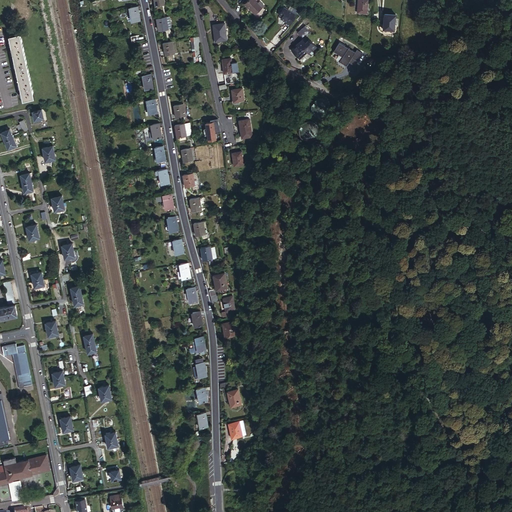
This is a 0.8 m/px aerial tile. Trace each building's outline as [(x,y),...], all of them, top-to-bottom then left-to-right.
[(248,4),(255,12),(262,5),(257,0),(246,0),(244,2),(247,5),(248,4)] [(371,0),(360,0),(360,15),(370,16),(371,0)] [(287,5),(284,3),(279,12),(282,13),(281,16),(287,19),(286,21),(290,24),(297,11),(287,5)] [(140,19),(137,5),(129,6),(132,20),(140,19)] [(388,14),(387,30),(398,31),(399,15),(388,14)] [(170,29),(167,15),(158,17),(160,31),(170,29)] [(213,25),(216,42),(226,40),(224,23),(213,25)] [(296,33),(303,39),(309,32),(303,26),(296,33)] [(27,64),(20,27),(10,29),(10,31),(22,93),(33,91),(27,64)] [(299,43),(308,51),(312,55),(316,51),(314,50),(318,46),(309,38),(306,42),(303,39),(299,43)] [(175,51),(173,40),(164,41),(166,55),(175,53),(175,51)] [(349,47),(339,41),(331,56),(340,62),(349,47)] [(301,58),(308,51),(299,43),(292,51),(301,58)] [(356,51),(349,47),(340,62),(337,67),(344,71),(348,65),(356,51)] [(362,54),(356,51),(348,65),(354,68),(362,54)] [(222,59),(226,84),(234,83),(239,82),(237,71),(238,71),(236,62),(231,63),(230,58),(222,59)] [(152,87),(150,72),(145,73),(142,73),(144,88),(152,87)] [(231,89),(233,102),(243,100),(241,88),(231,89)] [(156,111),(153,97),(146,98),(148,112),(156,111)] [(326,99),(318,99),(318,111),(326,111),(326,99)] [(173,102),(175,116),(184,115),(182,101),(173,102)] [(32,111),(34,119),(43,117),(40,108),(32,111)] [(240,137),(234,138),(234,142),(242,141),(241,137),(250,136),(249,132),(250,132),(248,118),(238,120),(240,137)] [(206,139),(213,139),(212,121),(204,121),(206,139)] [(160,137),(158,122),(150,124),(153,138),(160,137)] [(184,131),(183,122),(174,124),(176,137),(185,136),(184,131)] [(1,132),(4,140),(13,136),(10,128),(1,132)] [(13,136),(4,140),(8,148),(9,151),(18,147),(13,136)] [(44,154),(54,152),(52,145),(42,147),(44,154)] [(164,159),(162,145),(154,146),(156,160),(164,159)] [(192,160),(190,147),(181,148),(183,162),(192,160)] [(231,153),(233,166),(242,165),(241,151),(231,153)] [(55,158),(54,152),(44,154),(45,160),(55,158)] [(166,168),(158,169),(160,183),(168,182),(166,168)] [(20,174),(22,183),(31,182),(29,172),(20,174)] [(191,172),(182,173),(185,187),(194,186),(191,172)] [(31,182),(22,183),(24,192),(32,190),(31,182)] [(163,201),(165,208),(172,207),(170,192),(162,194),(155,195),(156,200),(160,200),(163,201)] [(53,204),(63,201),(61,195),(52,197),(53,204)] [(200,209),(198,195),(189,197),(191,211),(200,209)] [(64,208),(63,201),(53,204),(55,210),(64,208)] [(174,215),(167,217),(169,231),(177,229),(174,215)] [(205,235),(203,221),(193,222),(195,236),(205,235)] [(26,226),(27,232),(37,230),(36,223),(26,226)] [(37,230),(27,232),(29,239),(39,237),(37,230)] [(185,253),(183,239),(173,240),(175,254),(177,254),(185,253)] [(63,245),(65,251),(75,249),(73,242),(63,245)] [(212,259),(210,245),(200,246),(203,260),(212,259)] [(75,249),(65,251),(67,258),(76,255),(75,249)] [(190,276),(188,262),(181,263),(182,277),(190,276)] [(31,273),(33,280),(43,278),(41,271),(31,273)] [(211,295),(219,294),(218,288),(227,287),(225,272),(214,274),(215,279),(216,279),(218,288),(210,289),(211,295)] [(43,278),(33,280),(34,286),(44,284),(43,278)] [(5,288),(7,303),(14,302),(10,279),(3,281),(5,288)] [(71,288),(72,296),(81,295),(80,286),(71,288)] [(197,300),(195,286),(187,287),(189,301),(197,300)] [(81,295),(72,296),(74,305),(83,303),(81,295)] [(224,297),(226,310),(235,309),(233,295),(224,297)] [(0,308),(0,321),(18,318),(15,306),(8,307),(0,308)] [(203,325),(201,311),(194,312),(196,326),(203,325)] [(43,322),(45,329),(55,327),(53,320),(43,322)] [(223,323),(225,337),(237,335),(236,330),(241,329),(241,324),(235,324),(234,321),(223,323)] [(55,327),(45,329),(46,336),(56,334),(55,327)] [(83,336),(85,344),(94,342),(92,333),(83,336)] [(204,340),(204,335),(196,336),(198,347),(198,351),(200,350),(204,350),(206,350),(205,343),(204,340)] [(94,342),(85,344),(87,353),(96,350),(94,342)] [(18,363),(27,361),(24,345),(15,347),(14,343),(2,345),(4,357),(17,355),(18,363)] [(207,374),(205,360),(204,360),(197,361),(199,376),(207,374)] [(24,388),(32,386),(27,361),(18,363),(21,375),(17,376),(19,384),(23,383),(24,388)] [(52,372),(54,378),(63,377),(62,370),(52,372)] [(63,377),(54,378),(55,385),(65,383),(63,377)] [(100,393),(110,391),(108,385),(99,387),(100,393)] [(207,402),(205,388),(197,389),(200,403),(207,402)] [(227,390),(231,405),(242,403),(238,388),(227,390)] [(111,397),(110,391),(100,393),(102,400),(111,397)] [(208,428),(206,413),(198,414),(200,429),(208,428)] [(60,418),(61,424),(71,422),(70,416),(60,418)] [(229,422),(231,437),(242,435),(239,420),(229,422)] [(71,422),(61,424),(63,431),(73,429),(71,422)] [(10,439),(7,426),(0,426),(0,441),(0,443),(6,442),(6,440),(10,439)] [(107,440),(116,438),(114,430),(105,433),(107,440)] [(118,444),(116,438),(107,440),(108,447),(118,444)] [(229,463),(233,463),(240,456),(238,444),(231,445),(228,456),(229,463)] [(0,483),(10,481),(11,481),(12,480),(12,479),(12,478),(17,477),(49,470),(46,455),(16,461),(15,457),(4,460),(6,471),(0,472),(0,483)] [(73,474),(82,472),(81,465),(71,467),(73,474)] [(119,469),(109,471),(111,478),(120,476),(119,469)] [(84,478),(82,472),(73,474),(74,481),(84,478)] [(12,480),(11,481),(15,498),(22,496),(17,477),(12,478),(12,479),(12,480)] [(111,495),(112,506),(115,506),(115,508),(123,506),(122,498),(120,498),(119,494),(111,495)] [(87,511),(85,499),(77,500),(79,511),(87,511)]
